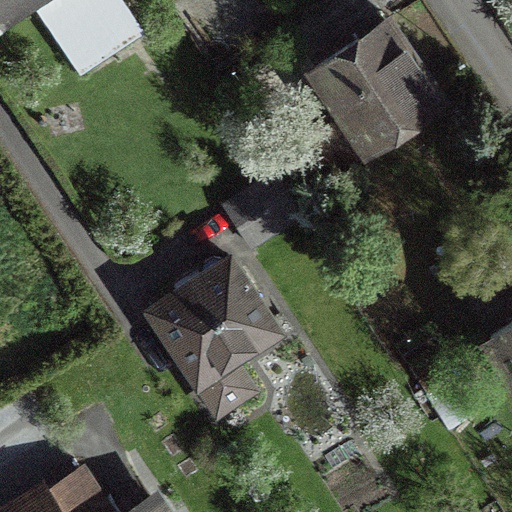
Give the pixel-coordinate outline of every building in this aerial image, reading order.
[(0,0),(0,20),(31,0),(65,0),(98,50),(131,29),(112,0),(0,0)] [(432,105),(378,28),(317,71),(344,110),(288,149),(314,186),(432,105)] [(246,96),(207,120),(222,144),(261,120),(246,96)] [(275,335),(230,265),(151,315),(195,385),(275,335)] [(511,320),(488,338),(511,372),(511,320)] [(158,511),(148,498),(128,511),(99,511),(73,476),(21,511),(158,511)]
